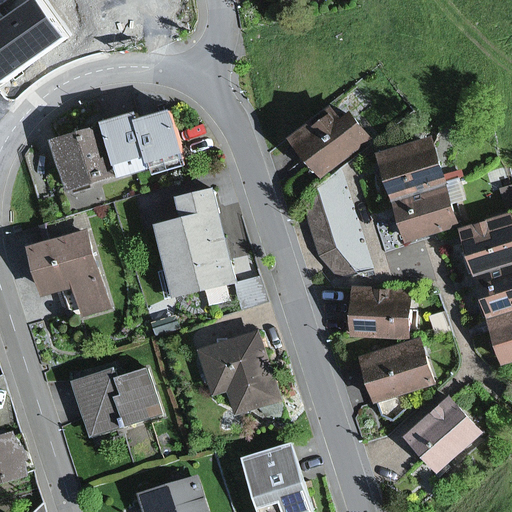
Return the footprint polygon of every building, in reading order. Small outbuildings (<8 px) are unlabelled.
[(41,0),(34,0),(0,24),(0,83),(68,37),(41,0)] [(178,108),(144,117),(155,152),(157,160),(190,151),(178,108)] [(342,108),(296,142),(319,173),(365,139),(342,108)] [(142,109),(109,119),(122,162),(155,152),(144,117),(142,109)] [(97,130),(53,144),(67,190),(73,188),(78,203),(101,196),(96,180),(111,176),(97,130)] [(429,141),(377,155),(390,199),(441,182),(429,141)] [(441,182),(390,199),(404,241),(455,225),(441,182)] [(234,238),(222,186),(183,195),(188,216),(163,221),(171,253),(234,238)] [(312,209),(334,279),(373,266),(351,197),(312,209)] [(56,244),(34,250),(48,294),(73,286),(84,320),(120,309),(90,217),(51,230),(56,244)] [(511,263),(511,218),(461,233),(474,275),(511,263)] [(234,238),(171,253),(182,295),(244,280),(234,238)] [(511,309),(511,263),(474,275),(486,317),(511,309)] [(418,336),(420,301),(359,296),(356,331),(418,336)] [(511,309),(486,317),(500,361),(511,356),(511,309)] [(253,334),(199,352),(213,394),(230,388),(237,410),(275,397),(253,334)] [(437,381),(427,344),(361,362),(371,399),(437,381)] [(110,370),(73,382),(92,439),(165,415),(150,370),(114,381),(110,370)] [(440,475),(485,431),(455,400),(410,445),(440,475)] [(10,435),(0,438),(0,483),(35,470),(22,439),(13,442),(10,435)] [(316,511),(293,443),(243,460),(260,511),(316,511)] [(206,511),(196,479),(141,497),(145,511),(206,511)]
